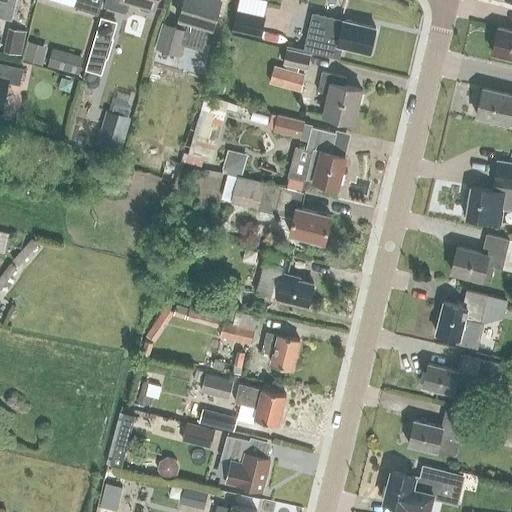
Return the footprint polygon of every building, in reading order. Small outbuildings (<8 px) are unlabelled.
[(0,0),(0,15),(12,18),(11,20),(12,21),(16,0),(0,0)] [(102,0),(76,0),(74,7),(98,14),(102,0)] [(156,0),(106,0),(104,7),(126,13),(130,0),(141,3),(139,7),(141,10),(149,12),(152,11),(153,7),(155,7),(156,0)] [(163,23),(156,47),(181,54),(184,45),(185,39),(207,45),(220,0),(184,0),(177,27),(163,23)] [(259,35),(263,17),(237,11),(233,29),(259,35)] [(339,45),(370,52),(376,28),(313,13),(304,49),(288,46),(288,47),(340,59),(340,58),(336,57),(339,45)] [(100,17),(95,34),(112,39),(117,22),(100,17)] [(6,50),(23,52),(27,29),(9,26),(6,50)] [(511,30),(498,28),(492,52),(511,57),(511,30)] [(42,63),(48,46),(31,40),(25,57),(42,63)] [(284,63),(287,64),(285,69),(274,66),(270,81),(301,90),(306,75),(298,73),(299,67),(307,69),(310,55),(287,49),(284,63)] [(56,70),(80,77),(85,60),(62,53),(56,70)] [(89,53),(84,70),(101,75),(106,58),(89,53)] [(20,85),(24,68),(0,63),(0,110),(2,111),(8,82),(20,85)] [(344,85),(346,77),(322,71),(318,91),(329,94),(324,115),(354,122),(361,89),(344,85)] [(511,124),(511,95),(483,88),(476,115),(511,124)] [(202,166),(203,160),(211,162),(225,115),(241,120),(245,107),(209,96),(205,110),(202,109),(186,161),(202,166)] [(120,152),(131,117),(127,116),(130,108),(113,104),(111,111),(106,110),(96,144),(120,152)] [(274,130),(301,137),(305,122),(277,115),(274,130)] [(331,153),(336,133),(312,127),(306,151),(313,152),(306,179),(338,187),(346,157),(331,153)] [(229,148),(224,168),(243,172),(247,151),(229,148)] [(471,187),(466,218),(488,222),(489,221),(501,223),(503,209),(511,210),(511,163),(498,161),(493,190),(471,187)] [(227,175),(221,198),(231,201),(237,177),(227,175)] [(331,216),(301,208),(305,193),(238,176),(237,177),(231,201),(231,202),(294,218),(290,233),(311,238),(310,242),(322,245),(323,242),(325,242),(331,216)] [(12,233),(0,230),(0,252),(7,254),(12,233)] [(482,280),(482,279),(490,281),(494,267),(502,269),(509,240),(487,235),(482,253),(457,247),(451,272),(482,280)] [(18,265),(37,245),(31,239),(12,260),(18,265)] [(300,277),(285,274),(289,258),(268,252),(265,263),(258,291),(278,297),(277,297),(309,305),(314,284),(299,280),(300,277)] [(0,276),(0,288),(16,268),(10,263),(0,276)] [(444,302),(436,333),(459,339),(459,342),(457,342),(457,343),(477,348),(477,347),(475,346),(484,311),(503,316),(507,300),(506,300),(467,290),(463,307),(444,302)] [(220,338),(251,345),(254,329),(257,318),(235,313),(233,322),(224,321),(220,338)] [(271,364),(293,369),(300,340),(279,335),(267,332),(265,340),(262,352),(273,355),(271,364)] [(241,367),(244,354),(236,352),(234,366),(241,367)] [(428,363),(423,386),(453,394),(456,382),(476,387),(479,376),(496,381),(501,365),(462,355),(458,371),(428,363)] [(233,381),(205,374),(201,392),(228,399),(233,381)] [(254,419),(279,425),(286,395),(262,389),(239,383),(235,402),(257,408),(254,419)] [(200,422),(234,431),(237,418),(203,409),(200,422)] [(466,414),(446,410),(441,426),(414,420),(408,444),(437,451),(456,455),(466,414)] [(122,467),(135,416),(120,412),(106,463),(122,467)] [(182,441),(210,448),(214,429),(186,422),(182,441)] [(229,461),(224,480),(262,490),(270,459),(246,453),(249,441),(227,435),(221,459),(229,461)] [(161,472),(177,472),(178,457),(162,457),(161,472)] [(392,470),(384,501),(407,507),(428,511),(432,499),(433,494),(439,496),(446,471),(423,465),(420,477),(419,479),(415,478),(415,476),(411,475),(405,474),(392,470)] [(446,471),(439,496),(457,500),(463,476),(446,471)] [(102,503),(119,506),(122,484),(106,482),(102,503)] [(208,491),(184,486),(180,504),(203,509),(208,491)]
